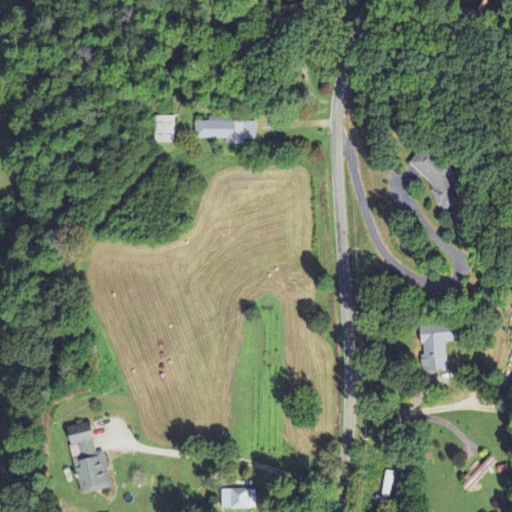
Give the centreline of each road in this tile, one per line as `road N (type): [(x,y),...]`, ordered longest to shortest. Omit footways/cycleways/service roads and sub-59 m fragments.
road 1 (residential): [(340,511),(351,390),(337,103),(371,0)]
road 2 (residential): [(351,390),(404,412),(461,405),(511,380)]
